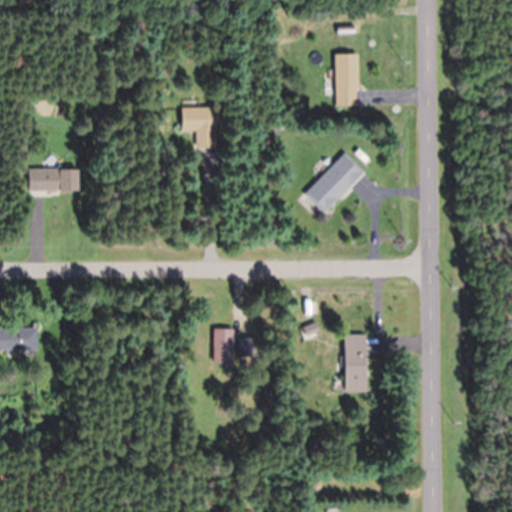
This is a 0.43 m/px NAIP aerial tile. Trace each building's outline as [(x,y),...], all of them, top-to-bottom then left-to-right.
[(334,54),(334,105),(357,105),(357,54),(334,54)] [(181,131),(194,131),(194,148),(215,148),(215,107),(181,107),(181,131)] [(364,172),(344,153),(304,195),(323,214),(364,172)] [(77,169),(29,169),(29,191),(77,191),(77,169)] [(0,328),(0,350),(38,350),(38,328),(0,328)] [(212,365),(233,365),(233,330),(212,330),(212,365)] [(343,393),(365,393),(365,335),(343,335),(343,393)] [(250,351),(250,341),(238,340),(238,350),(250,351)]
